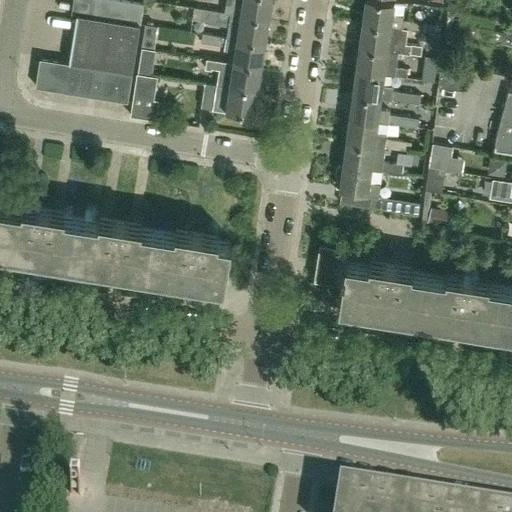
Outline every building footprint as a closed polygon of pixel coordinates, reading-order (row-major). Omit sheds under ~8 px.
[(92,0),(92,6),(90,16),(102,18),(105,0),(92,0)] [(105,0),(102,18),(115,20),(117,0),(105,0)] [(123,0),(117,0),(115,20),(127,22),(130,1),(123,0)] [(268,19),(271,0),(226,0),(225,11),(205,8),(205,9),(240,14),(240,15),(268,19)] [(392,13),(394,1),(383,0),(364,0),(361,21),(390,26),(390,27),(406,29),(421,31),(422,21),(402,19),(403,15),(392,13)] [(130,1),(127,22),(139,24),(142,3),(130,1)] [(70,13),(75,14),(90,16),(92,6),(72,3),(70,13)] [(236,38),(236,39),(265,43),(268,19),(240,15),(240,14),(205,9),(203,22),(228,26),(226,36),(236,38)] [(90,16),(75,14),(68,62),(39,57),(34,86),(127,100),(139,24),(127,22),(115,20),(102,18),(90,16)] [(390,26),(361,21),(358,46),(387,50),(397,51),(420,54),(421,45),(404,43),(406,29),(390,27),(390,26)] [(462,33),(511,45),(511,33),(464,25),(462,33)] [(200,41),(224,45),(224,49),(234,50),(233,61),(232,63),(261,67),(265,43),(236,39),(236,38),(226,36),(201,32),(200,41)] [(358,46),(355,69),(384,73),(406,76),(407,67),(395,66),(397,52),(397,51),(387,50),(358,46)] [(426,55),(426,56),(423,78),(433,79),(438,56),(426,55)] [(229,85),(229,87),(257,91),(261,67),(232,63),(233,61),(206,57),(205,66),(220,68),(219,71),(217,84),(229,85)] [(441,59),(437,86),(462,89),(465,65),(441,59)] [(384,75),(384,73),(355,69),(352,93),(381,97),(419,102),(420,93),(392,89),(392,85),(382,84),(384,75)] [(130,114),(155,118),(158,98),(154,98),(157,75),(137,72),(130,114)] [(254,114),(257,91),(229,87),(229,85),(217,84),(216,83),(212,108),(225,110),(254,114)] [(511,89),(509,88),(496,134),(494,148),(511,151),(511,89)] [(352,93),(349,117),(377,121),(417,126),(419,117),(388,113),(389,109),(379,108),(381,97),(352,93)] [(377,121),(349,117),(345,140),(374,144),(374,146),(384,147),(409,150),(410,140),(385,137),(386,133),(376,132),(377,121)] [(342,165),(371,169),(381,170),(401,173),(403,164),(382,161),(384,147),(374,146),(374,144),(345,140),(342,165)] [(380,183),(369,182),(371,169),(342,165),(337,167),(337,174),(340,178),(339,188),(341,189),(339,202),(418,213),(420,201),(378,196),(380,183)] [(429,166),(425,189),(441,192),(445,169),(429,166)] [(0,247),(28,252),(27,256),(41,259),(42,254),(69,259),(70,256),(76,215),(64,213),(64,209),(22,203),(21,206),(0,202),(0,247)] [(449,227),(452,210),(431,206),(428,223),(449,227)] [(98,218),(76,215),(70,256),(104,261),(103,262),(106,262),(106,266),(120,268),(120,264),(123,265),(123,264),(147,268),(153,227),(141,225),(142,221),(99,214),(98,218)] [(223,280),(223,281),(224,281),(231,239),(218,237),(218,233),(176,227),(175,231),(153,227),(147,268),(180,273),(180,274),(183,274),(182,278),(196,280),(197,276),(200,277),(200,276),(223,280)] [(393,309),(415,312),(422,270),(411,268),(412,265),(368,258),(368,261),(346,258),(348,247),(320,242),(314,278),(342,282),(339,301),(340,301),(340,300),(373,305),(373,306),(376,306),(375,310),(390,313),(390,309),(393,309)] [(445,273),(422,270),(415,312),(450,318),(453,319),(452,322),(466,325),(467,321),(470,321),(493,324),(500,282),(488,280),(489,277),(446,270),(445,273)] [(511,283),(500,282),(493,324),(511,327),(511,283)] [(71,486),(70,495),(80,497),(81,488),(71,486)] [(340,490),(336,511),(407,511),(409,501),(385,498),(385,497),(383,497),(383,493),(369,491),(368,494),(366,494),(342,491),(343,490),(340,490)] [(434,505),(409,501),(407,511),(475,511),(454,508),(451,508),(452,504),(437,501),(437,505),(434,505)]
